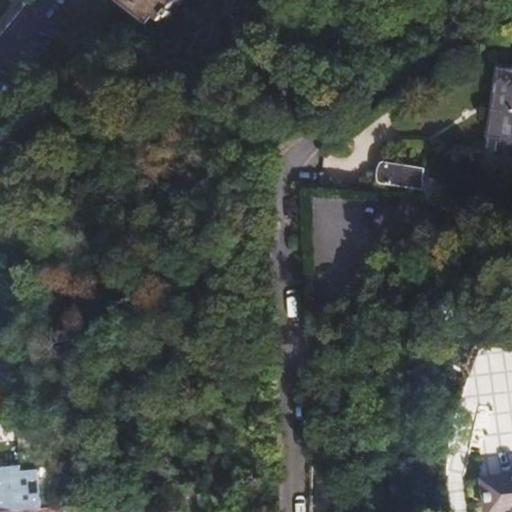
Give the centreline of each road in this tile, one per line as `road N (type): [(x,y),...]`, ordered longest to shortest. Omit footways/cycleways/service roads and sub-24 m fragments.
road 1 (residential): [(294,511),(291,230),(299,169),(335,120),(511,14)]
road 2 (track): [(368,253),(511,230)]
